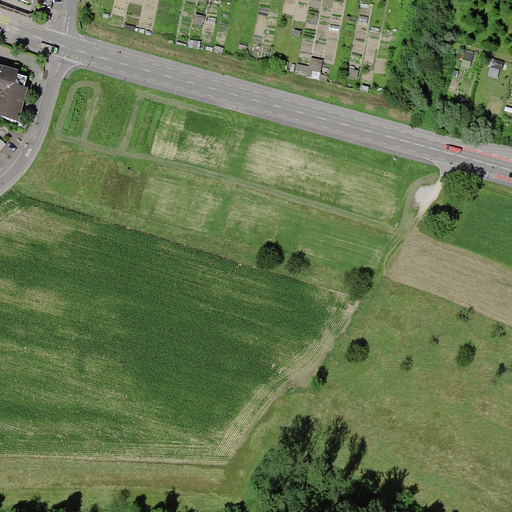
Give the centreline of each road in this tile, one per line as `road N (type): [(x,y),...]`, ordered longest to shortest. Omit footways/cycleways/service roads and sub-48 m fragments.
road 1 (secondary): [(64,46),(511,170)]
road 2 (track): [(242,511),(247,479),(457,154)]
road 3 (residential): [(64,46),(36,140),(0,187)]
